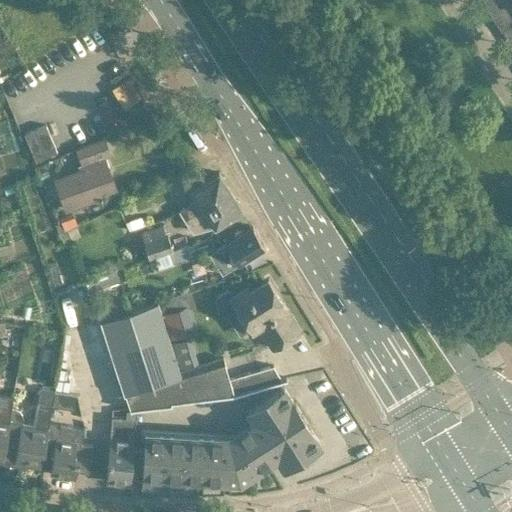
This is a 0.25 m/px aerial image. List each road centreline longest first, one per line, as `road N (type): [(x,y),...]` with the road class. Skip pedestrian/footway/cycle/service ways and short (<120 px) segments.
road 1 (primary): [(158,0),(442,452)]
road 2 (primary): [(501,418),(221,0)]
road 3 (tertiary): [(442,452),(313,511)]
